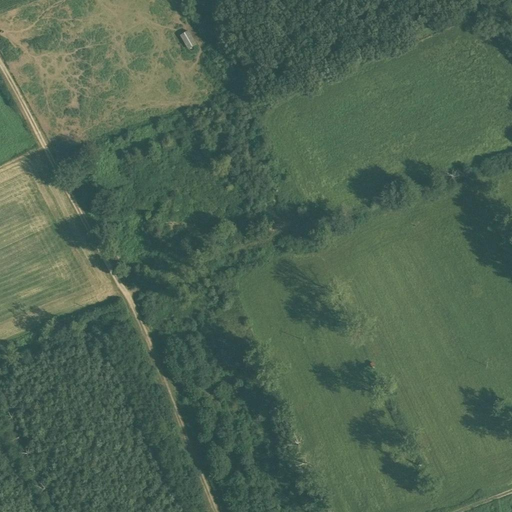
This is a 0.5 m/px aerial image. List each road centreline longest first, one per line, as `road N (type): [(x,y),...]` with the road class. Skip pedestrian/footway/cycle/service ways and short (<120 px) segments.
road 1 (track): [(214,511),(126,293),(0,65)]
road 2 (track): [(126,293),(247,247),(239,222)]
